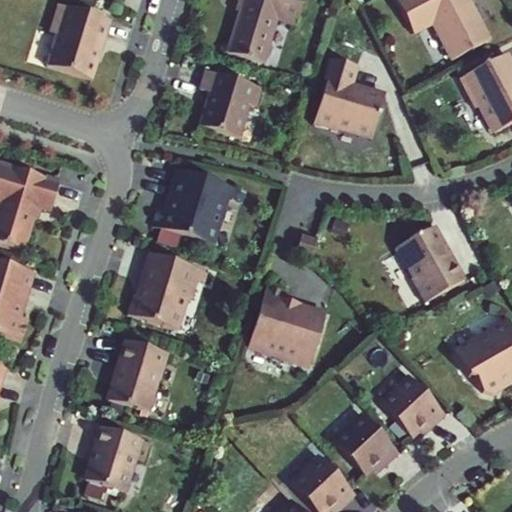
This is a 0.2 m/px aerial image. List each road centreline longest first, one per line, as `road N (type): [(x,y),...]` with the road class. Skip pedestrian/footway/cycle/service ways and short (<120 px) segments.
road 1 (residential): [(28,511),(112,206),(119,137)]
road 2 (residential): [(296,181),(418,193),(511,166)]
road 3 (residential): [(119,137),(154,70),(176,0)]
road 4 (residential): [(407,511),(464,461),(511,433)]
road 5 (residential): [(0,99),(119,137)]
